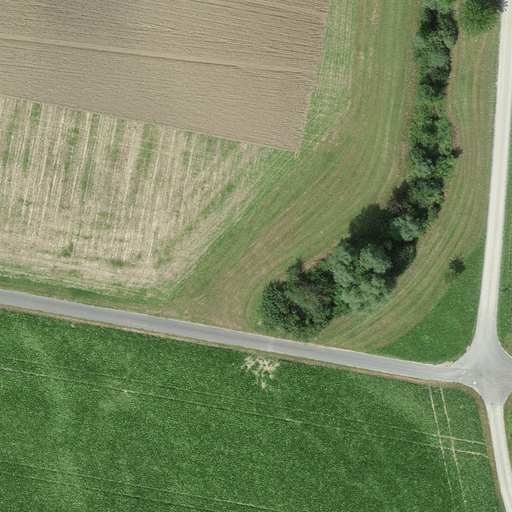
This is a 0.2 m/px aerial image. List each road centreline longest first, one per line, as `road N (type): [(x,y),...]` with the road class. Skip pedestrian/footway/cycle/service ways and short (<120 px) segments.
road 1 (track): [(0,296),(488,377)]
road 2 (track): [(488,377),(509,0)]
